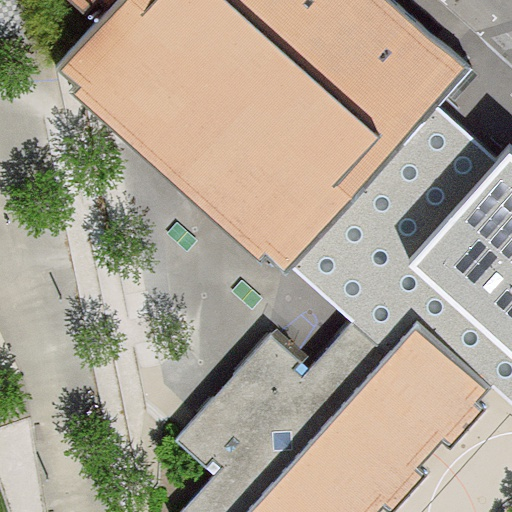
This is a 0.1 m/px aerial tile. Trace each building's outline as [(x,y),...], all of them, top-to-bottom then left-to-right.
[(428,116),(472,67),(398,0),(103,0),(109,6),(57,63),(289,270),(401,146),(428,116)] [(450,135),(428,116),(401,146),(423,165),(450,135)] [(511,161),(465,119),(450,135),(423,165),(371,223),(408,257),(445,291),(476,319),(511,277),(511,161)] [(420,317),(445,291),(408,257),(355,319),(390,351),(420,317)] [(379,511),(385,505),(392,511),(394,511),(429,472),(421,465),(444,439),(453,447),(488,407),(480,400),(494,384),(420,317),(390,351),(355,319),(305,374),(296,367),(303,359),(273,332),(178,438),(208,466),(215,458),(223,466),(181,511),(379,511)]
